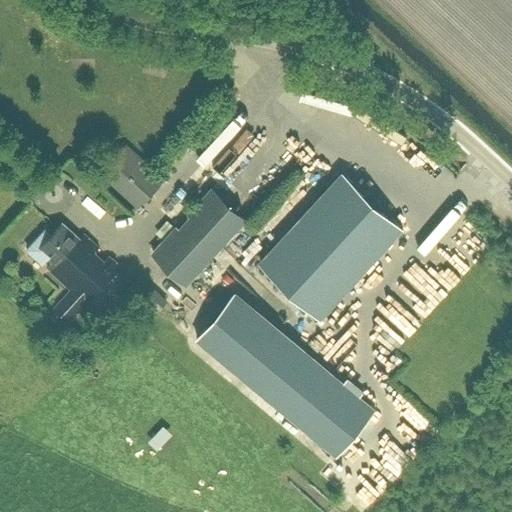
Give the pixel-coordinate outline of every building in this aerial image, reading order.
[(226,104),(235,115),(254,99),(245,88),(226,104)] [(190,132),(200,147),(208,143),(198,127),(190,132)] [(99,171),(138,206),(164,178),(125,142),(99,171)] [(320,316),(402,227),(342,171),(260,261),(320,316)] [(176,225),(152,251),(186,282),(245,218),(212,187),(187,214),(189,217),(179,228),(176,225)] [(61,220),(51,231),(45,225),(27,245),(27,249),(40,261),(43,260),(47,256),(51,260),(47,265),(51,269),(50,270),(71,289),(54,308),(67,319),(118,263),(107,253),(103,258),(93,249),(98,244),(88,236),(84,241),(61,220)] [(449,293),(484,254),(471,242),(436,282),(449,293)] [(158,308),(166,300),(151,287),(143,295),(158,308)] [(235,290),(197,336),(335,451),(374,405),(235,290)] [(402,317),(420,302),(409,290),(391,306),(402,317)] [(484,311),(490,303),(473,291),(468,299),(484,311)] [(440,296),(436,304),(453,314),(458,306),(440,296)] [(352,330),(335,348),(350,361),(367,343),(352,330)]
